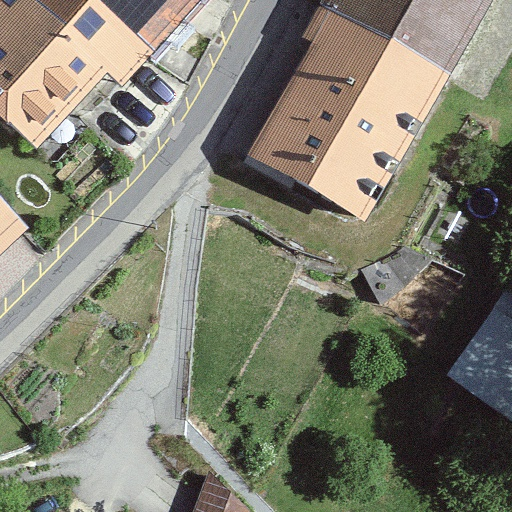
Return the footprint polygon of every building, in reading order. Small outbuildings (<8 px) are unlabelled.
[(0,0),(0,136),(22,157),(102,75),(118,90),(204,0),(0,0)] [(316,0),(310,10),(438,82),(486,0),(316,0)] [(352,231),(438,82),(310,10),(223,157),(352,231)] [(0,253),(21,235),(0,211),(0,253)] [(511,279),(447,370),(511,415),(511,279)] [(209,474),(194,511),(246,511),(247,510),(209,474)]
